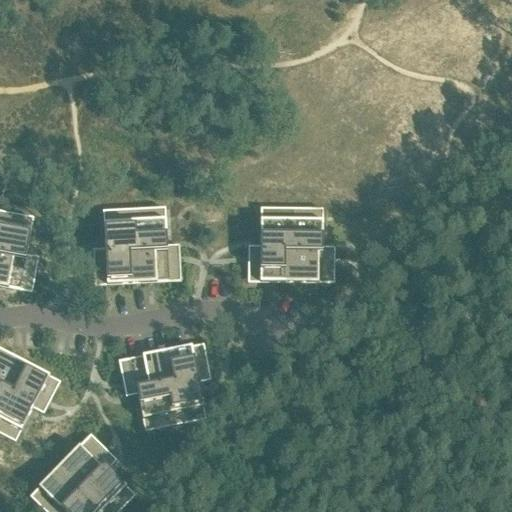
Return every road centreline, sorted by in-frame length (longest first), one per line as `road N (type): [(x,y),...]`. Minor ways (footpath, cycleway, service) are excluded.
road 1 (unknown): [(511,203),(227,511)]
road 2 (residential): [(0,320),(121,327),(216,311),(292,336)]
